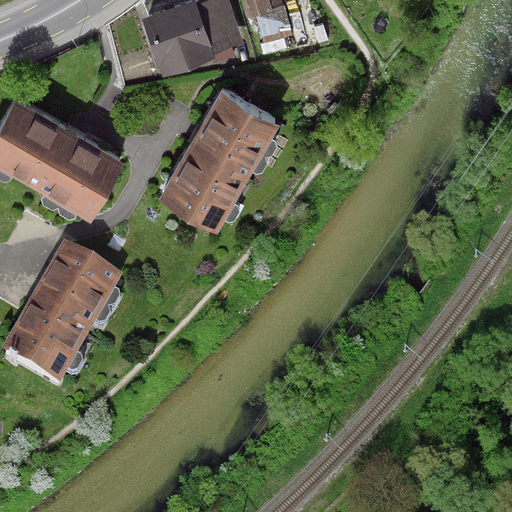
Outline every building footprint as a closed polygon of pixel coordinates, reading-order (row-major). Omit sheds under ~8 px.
[(227,0),(202,0),(145,20),(165,75),(214,58),(216,62),(237,55),(235,48),(244,45),(227,0)] [(269,0),(241,0),(247,19),(256,17),(263,42),(292,34),(284,6),(272,9),(269,0)] [(281,125),(222,91),(159,201),(219,235),(281,125)] [(124,164),(14,102),(0,126),(0,170),(91,222),(124,164)] [(123,272),(64,238),(3,347),(62,380),(123,272)]
